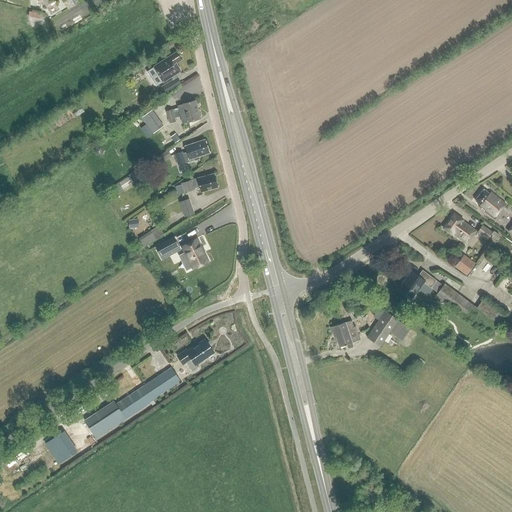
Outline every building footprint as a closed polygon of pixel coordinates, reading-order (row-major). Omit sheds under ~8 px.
[(44,19),(45,14),(34,10),(32,15),(44,19)] [(163,82),(181,71),(176,63),(181,60),(176,52),(154,66),(163,82)] [(164,95),(181,84),(177,77),(160,88),(164,95)] [(124,109),(128,117),(143,108),(139,101),(124,109)] [(173,113),(172,109),(166,111),(169,123),(175,121),(174,118),(180,116),(182,123),(188,122),(200,119),(195,101),(183,104),(177,106),(179,111),(173,113)] [(82,109),(82,108),(79,103),(70,109),(73,114),(74,113),(82,109)] [(155,109),(144,118),(156,134),(167,126),(155,109)] [(109,120),(113,127),(125,119),(121,112),(109,120)] [(179,133),(173,137),(177,143),(183,139),(179,133)] [(182,154),(182,152),(174,154),(178,166),(190,162),(189,160),(209,153),(205,140),(184,147),(186,153),(182,154)] [(158,156),(163,163),(172,157),(167,150),(158,156)] [(156,157),(151,161),(154,166),(160,163),(156,157)] [(142,167),(133,176),(137,180),(146,171),(142,167)] [(132,175),(121,183),(126,190),(136,181),(132,175)] [(204,177),(204,176),(197,178),(191,180),(181,183),(184,192),(195,189),(194,188),(200,187),(201,191),(217,187),(214,175),(204,177)] [(488,193),(483,189),(474,201),(479,205),(478,206),(494,219),(506,204),(490,192),(488,193)] [(192,208),(189,199),(179,202),(182,211),(192,208)] [(462,221),(463,220),(453,214),(443,228),(452,235),(453,234),(467,244),(476,231),(462,221)] [(164,234),(158,226),(138,239),(144,247),(164,234)] [(492,233),(482,226),(477,233),(487,240),(492,233)] [(174,239),(156,249),(162,259),(180,249),(174,239)] [(193,267),(193,268),(207,261),(197,240),(183,247),(185,252),(179,256),(182,262),(189,259),(193,267)] [(475,263),(463,255),(454,267),(466,276),(475,263)] [(189,259),(182,262),(186,270),(191,268),(193,267),(189,259)] [(411,271),(397,291),(410,301),(423,283),(437,293),(435,295),(470,322),(479,310),(444,284),(442,286),(422,270),(418,276),(411,271)] [(358,305),(363,308),(368,301),(363,297),(358,305)] [(496,310),(485,302),(476,315),(470,323),(490,336),(505,316),(496,310)] [(384,311),(367,338),(380,347),(390,332),(402,341),(410,329),(398,320),(384,311)] [(333,334),(334,334),(339,347),(344,345),(345,347),(347,346),(347,348),(349,349),(352,347),(353,346),(352,343),(360,340),(355,326),(354,327),(351,321),(345,323),(331,328),(333,334)] [(196,365),(214,353),(205,339),(186,352),(191,359),(186,362),(192,372),(198,368),(196,365)] [(113,402),(84,422),(96,439),(125,420),(150,403),(149,402),(180,381),(171,368),(116,405),(113,402)] [(57,462),(75,449),(60,429),(42,442),(57,462)] [(392,511),(394,501),(378,499),(377,510),(369,510),(369,511),(392,511)]
